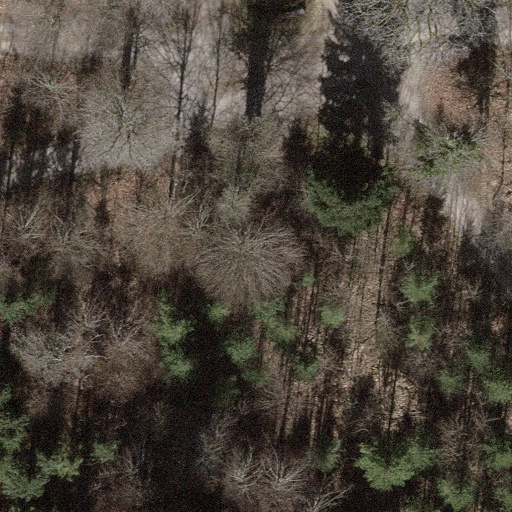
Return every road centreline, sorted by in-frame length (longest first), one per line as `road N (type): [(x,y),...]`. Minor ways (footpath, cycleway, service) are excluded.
road 1 (track): [(0,155),(193,103),(375,40)]
road 2 (track): [(0,32),(375,40)]
road 3 (track): [(375,40),(511,268)]
road 4 (track): [(375,40),(511,27)]
